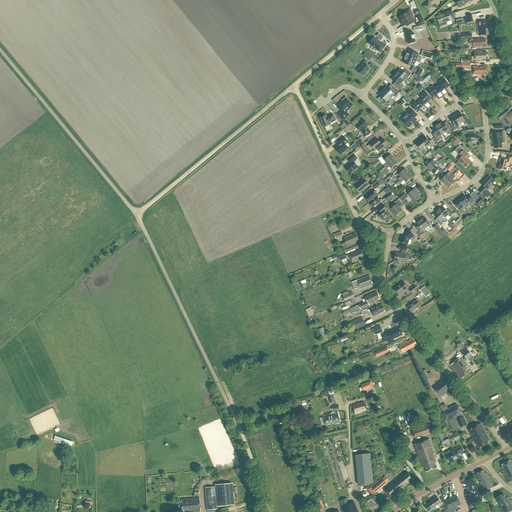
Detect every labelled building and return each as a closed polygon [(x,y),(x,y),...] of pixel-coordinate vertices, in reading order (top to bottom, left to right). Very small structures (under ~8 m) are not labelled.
[(423,6),(430,14),(436,9),(434,7),(433,8),(429,4),(430,3),(429,1),(423,6)] [(404,14),(405,14),(399,17),(402,22),(401,22),(403,26),(407,24),(408,26),(416,22),(413,18),(412,16),(412,15),(413,14),(410,10),(409,10),(404,13),(404,14)] [(472,15),(467,16),(467,18),(464,19),(465,23),(473,21),(472,15)] [(450,16),(438,20),(440,28),(448,25),(446,22),(452,20),(450,16)] [(487,21),(477,21),(478,35),(486,35),(486,29),(487,29),(487,21)] [(408,44),(416,42),(415,39),(416,38),(415,35),(414,35),(413,32),(405,34),(408,44)] [(384,45),(374,37),(369,44),(378,51),(384,45)] [(407,54),(406,57),(416,61),(419,54),(409,50),(407,54)] [(487,58),(487,52),(482,53),(482,51),(474,51),(475,61),(482,61),(482,60),(485,60),(485,58),(487,58)] [(405,59),(404,63),(413,67),(416,61),(406,57),(405,59)] [(368,62),(365,60),(357,72),(363,77),(370,68),(366,64),(368,62)] [(478,66),(473,66),(473,75),(487,75),(487,68),(485,68),(485,67),(482,67),(482,68),(478,68),(478,66)] [(415,73),(420,76),(423,70),(418,67),(415,73)] [(406,74),(400,69),(396,74),(404,81),(407,78),(409,80),(413,75),(408,71),(406,74)] [(401,84),(404,81),(396,74),(392,80),(397,84),(395,87),(400,91),(404,86),(401,84)] [(437,86),(444,96),(449,92),(446,88),(449,86),(444,79),(439,82),(440,85),(437,86)] [(383,91),(391,98),(393,95),(395,97),(399,92),(395,88),(393,91),(388,86),(383,91)] [(436,95),(439,99),(444,96),(437,86),(435,88),(433,86),(428,90),(433,97),(436,95)] [(391,98),(383,91),(379,96),(384,100),(382,103),(386,107),(391,102),(388,100),(390,98),(393,100),(391,98)] [(420,101),(427,109),(432,105),(428,101),(431,98),(425,92),(420,97),(422,99),(420,101)] [(337,107),(342,112),(339,115),(343,120),(349,115),(347,113),(348,110),(352,106),(349,102),(350,102),(346,98),(342,101),(343,102),(341,104),(337,107)] [(420,110),(423,113),(427,109),(420,101),(417,103),(415,101),(411,106),(417,112),(420,110)] [(407,112),(408,112),(410,113),(407,116),(407,115),(402,120),(400,118),(399,118),(404,123),(403,123),(408,128),(416,120),(414,117),(417,115),(411,109),(407,112)] [(455,115),(460,124),(463,122),(464,125),(469,122),(465,115),(463,117),(460,112),(455,115)] [(511,124),(503,112),(497,116),(500,121),(500,120),(507,129),(511,125),(511,124)] [(320,118),(324,127),(330,124),(330,123),(336,120),(333,115),(328,117),(329,117),(327,118),(326,115),(320,118)] [(449,124),(453,131),(459,127),(458,125),(460,124),(455,115),(450,118),(453,122),(449,124)] [(357,119),(352,124),(355,127),(356,126),(361,131),(365,136),(370,132),(366,127),(368,125),(364,120),(360,123),(357,119)] [(443,122),(438,125),(443,134),(446,132),(447,135),(452,132),(448,125),(446,127),(443,122)] [(433,135),(437,142),(440,140),(440,139),(442,138),(440,135),(443,134),(438,125),(433,128),(436,134),(433,135)] [(502,148),(502,143),(503,143),(502,131),(492,132),(493,140),(494,140),(495,148),(502,148)] [(469,142),(469,144),(476,144),(476,142),(480,141),(479,136),(474,136),(473,134),(468,134),(469,142)] [(420,140),(426,147),(429,145),(431,148),(436,145),(431,140),(429,141),(425,136),(420,140)] [(336,149),(340,154),(348,148),(345,144),(348,142),(344,137),(338,142),(341,144),(336,149)] [(356,142),(355,142),(357,144),(358,144),(360,147),(364,143),(360,138),(356,142)] [(370,144),(375,150),(377,149),(379,152),(388,145),(383,139),(380,142),(378,142),(376,139),(370,144)] [(453,144),(456,147),(461,142),(457,139),(453,144)] [(418,151),(422,156),(426,152),(424,149),(426,147),(420,140),(416,144),(420,149),(418,151)] [(364,144),(360,147),(367,156),(372,152),(364,144)] [(458,160),(465,168),(466,167),(467,167),(468,166),(468,165),(471,162),(466,157),(468,155),(459,146),(455,150),(459,155),(458,155),(461,158),(458,160)] [(346,168),(350,173),(358,167),(354,161),(357,158),(354,154),(348,159),(351,163),(346,168)] [(383,165),(385,167),(394,159),(391,155),(384,160),(386,163),(383,165)] [(511,156),(507,155),(506,159),(500,157),(499,162),(500,163),(498,169),(506,171),(508,163),(511,163),(511,156)] [(385,167),(386,169),(389,166),(391,169),(398,163),(394,159),(385,167)] [(426,167),(430,170),(439,161),(437,160),(434,162),(432,160),(426,167)] [(430,170),(434,174),(440,168),(438,166),(441,163),(439,161),(430,170)] [(398,179),(399,181),(409,173),(405,169),(399,174),(401,177),(398,179)] [(399,181),(401,183),(404,180),(406,183),(412,177),(409,173),(399,181)] [(441,180),(445,184),(454,175),(452,173),(449,176),(447,174),(441,180)] [(445,184),(449,188),(455,182),(453,179),(455,177),(454,175),(445,184)] [(464,175),(457,182),(463,187),(469,180),(464,175)] [(479,191),(486,198),(491,193),(489,191),(491,189),(489,188),(495,181),(489,176),(485,180),(484,180),(481,183),(484,186),(479,191)] [(370,185),(364,179),(356,186),(358,189),(360,192),(366,188),(370,185)] [(370,184),(372,187),(378,182),(376,179),(370,184)] [(365,198),(369,203),(377,196),(375,194),(376,192),(374,189),(368,195),(369,196),(365,198)] [(419,194),(415,189),(408,194),(415,202),(421,197),(419,194)] [(384,198),(386,200),(393,195),(390,192),(384,198)] [(408,197),(403,192),(398,196),(403,201),(408,197)] [(464,195),(454,203),(460,210),(465,206),(466,208),(469,205),(468,203),(470,202),(470,203),(474,199),(470,195),(466,198),(464,195)] [(369,203),(373,207),(376,204),(377,205),(383,200),(380,197),(379,199),(377,196),(369,203)] [(481,198),(476,202),(479,206),(484,201),(481,198)] [(394,203),(395,205),(391,209),(397,216),(403,210),(400,207),(403,204),(399,199),(394,203)] [(378,213),(384,220),(389,215),(386,212),(388,210),(383,204),(378,209),(380,212),(378,213)] [(438,211),(445,218),(448,215),(450,217),(454,213),(448,208),(446,210),(443,206),(438,211)] [(436,221),(441,226),(445,222),(443,220),(445,218),(438,211),(434,215),(438,219),(436,221)] [(432,228),(425,217),(420,221),(427,231),(432,228)] [(460,218),(453,225),(456,227),(456,228),(460,223),(463,221),(460,218)] [(416,231),(420,237),(427,231),(420,221),(415,225),(419,230),(416,231)] [(434,227),(439,233),(442,231),(436,225),(434,227)] [(413,228),(410,231),(409,230),(403,234),(402,235),(400,242),(403,243),(404,244),(404,243),(408,244),(409,240),(413,237),(415,240),(419,237),(413,228)] [(347,245),(348,246),(356,242),(356,241),(359,240),(356,233),(344,239),(345,241),(342,242),(344,246),(347,245)] [(399,265),(400,262),(405,263),(406,258),(412,260),(414,254),(402,249),(400,254),(396,253),(395,261),(396,262),(399,265)] [(362,259),(362,258),(364,257),(361,250),(350,255),(353,263),(356,262),(356,260),(359,259),(359,260),(362,259)] [(337,255),(340,261),(347,258),(345,252),(337,255)] [(359,289),(364,288),(364,287),(371,285),(370,284),(372,283),(369,276),(356,281),(351,283),(354,290),(359,288),(359,289)] [(409,288),(404,282),(394,289),(399,295),(409,288)] [(410,290),(412,293),(418,289),(417,288),(420,286),(417,282),(414,284),(416,286),(410,290)] [(420,290),(426,298),(431,294),(425,287),(420,290)] [(342,294),(345,301),(355,297),(353,292),(348,291),(342,294)] [(359,305),(361,310),(369,306),(369,305),(379,300),(378,299),(380,298),(377,293),(377,294),(377,292),(365,297),(367,302),(359,305)] [(420,306),(416,301),(408,307),(412,312),(420,306)] [(383,306),(382,307),(381,306),(372,310),(374,316),(384,312),(384,311),(385,311),(383,306)] [(305,310),(309,317),(314,315),(310,308),(305,310)] [(321,313),(325,323),(329,322),(326,311),(321,313)] [(350,323),(354,331),(365,326),(361,318),(350,323)] [(388,340),(389,343),(395,341),(394,339),(403,335),(399,327),(393,330),(393,331),(389,333),(389,332),(384,334),(383,331),(381,326),(372,329),(375,335),(380,333),(384,342),(388,340)] [(400,346),(403,353),(417,346),(413,339),(400,346)] [(387,347),(375,352),(377,357),(389,352),(387,347)] [(473,357),(466,347),(461,351),(468,360),(473,357)] [(468,366),(461,357),(451,365),(462,379),(472,371),(467,366),(468,366)] [(423,372),(427,381),(435,377),(432,372),(429,373),(427,370),(423,372)] [(455,392),(445,379),(434,388),(444,400),(455,392)] [(361,385),(363,391),(372,388),(369,382),(361,385)] [(367,411),(364,403),(353,406),(356,415),(363,413),(362,412),(367,411)] [(464,417),(462,419),(460,415),(462,414),(457,405),(443,412),(454,433),(458,430),(457,427),(459,426),(460,426),(460,428),(467,424),(464,417)] [(323,416),(325,425),(336,422),(336,423),(341,422),(340,422),(338,412),(323,416)] [(502,417),(493,422),(497,429),(506,424),(502,417)] [(501,431),(508,440),(511,437),(511,422),(511,424),(501,431)] [(411,430),(415,438),(433,432),(430,423),(411,430)] [(487,442),(489,441),(481,424),(469,430),(475,442),(476,442),(477,445),(478,445),(480,448),(488,444),(487,442)] [(65,445),(71,447),(71,446),(72,441),(55,435),(53,441),(65,445)] [(436,463),(435,459),(436,458),(430,439),(414,445),(422,469),(425,467),(427,472),(437,469),(435,463),(436,463)] [(450,462),(451,464),(456,461),(456,459),(460,457),(459,455),(464,452),(461,447),(454,450),(453,449),(445,453),(450,462)] [(501,468),(509,483),(511,481),(511,463),(511,464),(510,461),(502,465),(503,467),(501,468)] [(485,474),(483,471),(476,474),(479,479),(478,480),(484,492),(493,487),(489,479),(489,480),(486,474),(485,474)] [(384,490),(392,499),(405,489),(404,487),(413,480),(407,472),(397,480),(384,490)] [(385,477),(383,479),(382,477),(368,490),(373,495),(375,493),(376,493),(389,481),(385,477)] [(472,493),(472,494),(474,493),(475,496),(479,494),(476,488),(477,488),(472,478),(465,481),(471,493),(472,493)] [(205,488),(207,509),(207,510),(217,509),(217,506),(234,505),(232,483),(215,485),(215,487),(205,488)] [(481,511),(480,508),(475,510),(473,504),(476,502),(472,494),(472,493),(471,493),(466,495),(470,504),(469,504),(472,511),(481,511)] [(501,507),(500,508),(502,511),(507,511),(511,509),(511,505),(507,498),(506,499),(503,494),(495,498),(501,507)] [(431,501),(435,507),(441,503),(437,497),(431,501)] [(455,511),(458,506),(459,505),(460,503),(458,497),(455,497),(443,502),(447,511),(443,511),(441,511),(440,509),(436,511),(455,511)] [(185,511),(189,511),(188,511),(197,511),(200,511),(199,498),(181,500),(181,503),(179,503),(179,510),(183,510),(182,511),(185,511)] [(358,511),(354,502),(349,504),(347,498),(339,501),(342,508),(343,511),(358,511)] [(425,506),(429,511),(435,507),(431,501),(425,506)]
